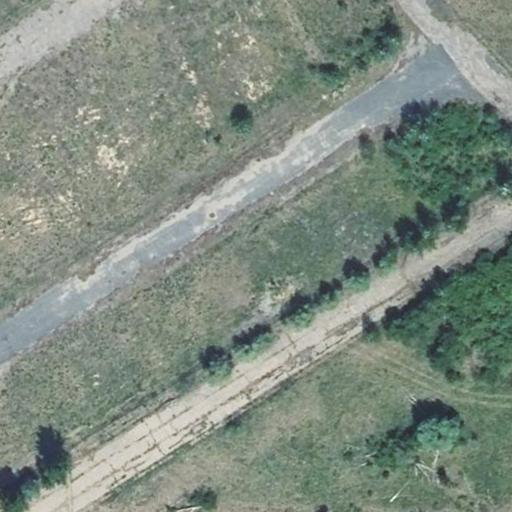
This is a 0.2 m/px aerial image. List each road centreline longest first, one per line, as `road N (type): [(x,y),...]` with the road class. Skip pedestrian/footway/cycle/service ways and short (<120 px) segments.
road 1 (track): [(465,51),(0,344)]
road 2 (track): [(417,0),(511,102)]
